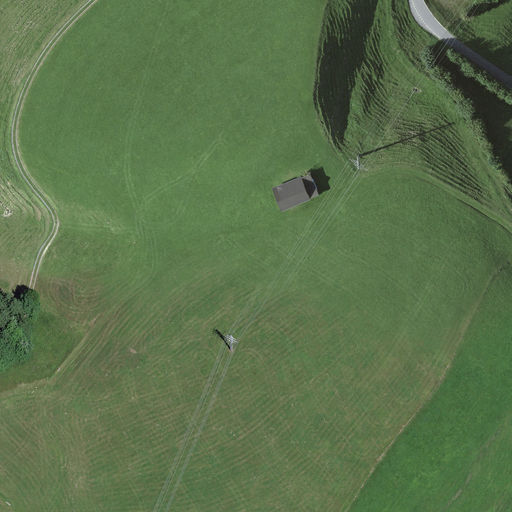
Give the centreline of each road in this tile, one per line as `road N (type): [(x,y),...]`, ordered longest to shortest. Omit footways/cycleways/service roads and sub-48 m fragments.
road 1 (track): [(511,230),(409,172),(350,183),(291,217),(252,223),(195,249),(152,279),(45,393),(56,475)]
road 2 (track): [(0,339),(25,317),(55,224),(11,135),(31,77),(96,0)]
road 3 (unclassified): [(416,0),(451,42),(511,82)]
